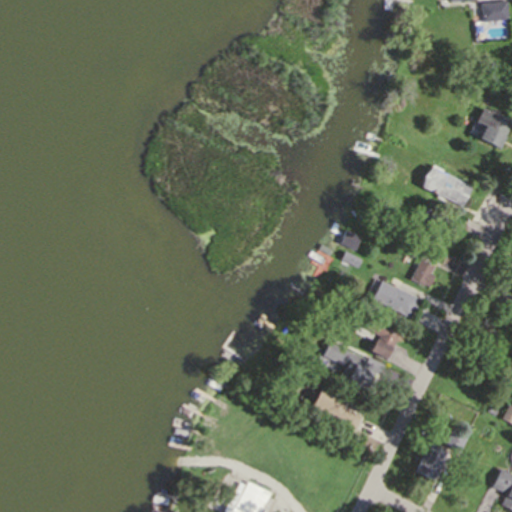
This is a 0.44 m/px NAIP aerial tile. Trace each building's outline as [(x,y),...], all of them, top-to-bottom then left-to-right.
[(479,21),(477,2),(495,0),(504,0),(506,18),(479,21)] [(501,136),(496,134),(493,140),(485,137),(488,130),(472,122),(480,103),(509,117),(501,136)] [(418,185),(427,165),(470,185),(461,206),(418,185)] [(437,239),(418,230),(428,209),(446,218),(437,239)] [(352,232),(365,238),(360,251),(346,245),(352,232)] [(337,258),(342,248),(360,256),(355,266),(337,258)] [(424,262),(429,265),(430,264),(436,268),(432,275),(437,277),(432,287),(427,285),(427,286),(414,279),(424,262)] [(417,297),(407,320),(367,301),(377,279),(417,297)] [(383,358),(367,349),(374,334),(361,327),(365,319),(388,331),(383,341),(390,344),(383,358)] [(361,390),(331,374),(344,349),(358,356),(355,362),(361,365),(367,354),(381,361),(375,372),(371,370),(361,390)] [(511,391),(496,383),(510,355),(511,356),(511,391)] [(313,384),(351,403),(347,410),(361,418),(355,429),(304,402),(313,384)] [(498,417),(505,403),(511,407),(511,420),(510,424),(498,417)] [(495,409),(493,414),(484,410),(486,405),(495,409)] [(441,444),(449,428),(463,435),(456,451),(441,444)] [(430,479),(411,469),(424,441),(444,451),(430,479)] [(496,467),(511,474),(511,511),(497,504),(502,493),(487,485),(496,467)] [(221,511),(220,511),(235,481),(241,484),(244,479),(267,491),(265,495),(271,498),(263,511),(221,511)]
